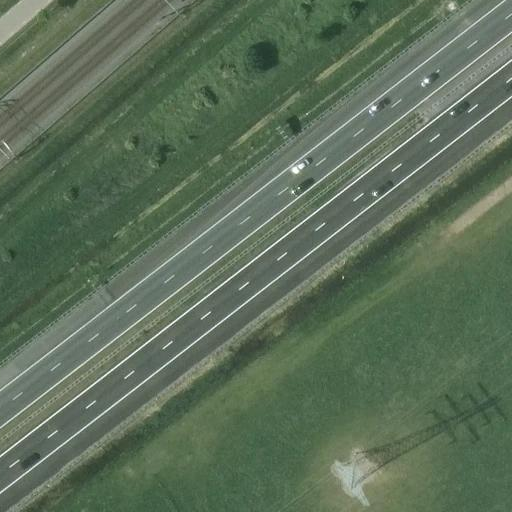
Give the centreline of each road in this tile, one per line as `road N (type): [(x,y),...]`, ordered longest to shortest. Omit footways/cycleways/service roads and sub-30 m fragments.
road 1 (motorway): [(0,475),(511,79)]
road 2 (motorway): [(511,14),(0,409)]
